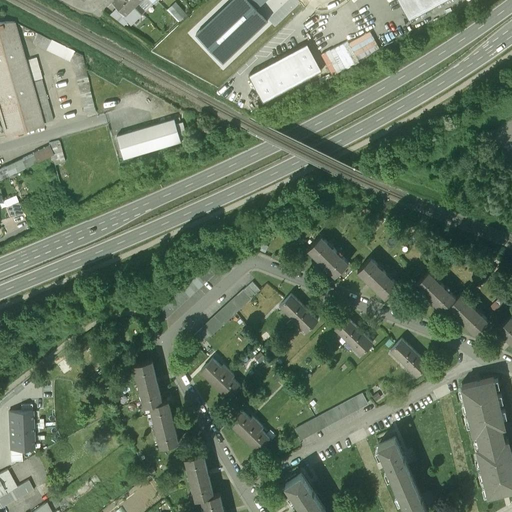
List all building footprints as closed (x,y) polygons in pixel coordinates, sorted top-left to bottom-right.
[(115,0),(114,1),(118,6),(125,14),(132,8),(137,3),(139,0),(115,0)] [(145,11),(152,3),(148,0),(139,0),(137,3),(145,11)] [(250,0),(231,0),(198,31),(225,59),(268,19),(256,6),(250,0)] [(398,0),(409,19),(444,0),(398,0)] [(145,11),(137,3),(132,8),(139,15),(145,11)] [(118,6),(116,8),(132,23),(139,15),(132,8),(125,14),(118,6)] [(186,15),(181,9),(174,14),(180,20),(186,15)] [(13,21),(0,20),(0,108),(7,134),(43,124),(43,122),(31,81),(23,53),(19,39),(13,21)] [(75,50),(14,21),(13,21),(19,39),(23,38),(70,61),(75,50)] [(355,61),(381,49),(372,30),(346,42),(355,61)] [(263,101),(322,69),(307,43),(249,75),(263,101)] [(94,104),(84,61),(73,64),(84,109),(85,109),(87,119),(88,119),(90,128),(101,125),(94,104)] [(42,78),(31,81),(43,122),(53,119),(42,78)] [(175,117),(117,134),(123,157),(181,140),(175,117)] [(58,140),(49,143),(52,154),(55,164),(64,162),(58,140)] [(32,153),(0,167),(0,177),(52,154),(50,145),(32,153)] [(18,200),(6,205),(10,216),(23,212),(18,200)] [(348,260),(321,234),(322,234),(322,233),(308,247),(309,247),(309,246),(336,273),(336,274),(349,260),(348,260)] [(398,282),(371,256),(371,255),(357,268),(358,269),(358,268),(386,295),(385,295),(385,296),(399,282),(398,282)] [(207,263),(158,309),(166,317),(215,272),(207,263)] [(448,305),(455,296),(429,270),(430,269),(429,269),(416,282),(416,283),(417,282),(444,308),(443,309),(448,305)] [(252,280),(243,288),(251,297),(260,289),(252,280)] [(243,289),(203,326),(210,334),(251,297),(243,289)] [(455,296),(448,305),(475,330),(474,331),(474,332),(487,318),(486,319),(459,292),(460,292),(460,291),(455,296)] [(293,317),(304,306),(291,293),(280,304),(293,317)] [(306,330),(317,319),(304,306),(293,317),(306,330)] [(511,316),(510,314),(510,313),(497,327),(497,328),(498,327),(511,340),(511,316)] [(348,339),(359,328),(346,315),(335,326),(348,339)] [(203,326),(189,338),(197,346),(210,334),(203,326)] [(361,352),(372,341),(359,328),(348,339),(361,352)] [(404,361),(415,350),(402,337),(391,348),(404,361)] [(417,374),(428,363),(415,350),(404,361),(417,374)] [(215,382),(229,368),(224,363),(222,365),(213,356),(201,368),(215,382)] [(145,403),(162,399),(152,358),(153,358),(153,357),(134,362),(134,363),(135,362),(145,403)] [(229,368),(215,382),(229,396),(241,384),(232,375),(234,373),(229,368)] [(489,378),(465,384),(473,420),(498,414),(489,378)] [(362,392),(353,396),(359,407),(367,402),(362,392)] [(353,396),(295,428),(300,438),(359,407),(353,396)] [(168,398),(151,402),(162,443),(161,444),(179,440),(179,439),(178,439),(168,398)] [(9,424),(33,423),(33,409),(9,410),(9,424)] [(244,434),(258,421),(253,415),(251,417),(242,409),(230,421),(244,434)] [(498,414),(473,420),(482,456),(507,450),(498,414)] [(258,421),(244,434),(258,448),(270,436),(261,428),(263,426),(258,421)] [(9,424),(10,436),(34,435),(33,423),(9,424)] [(34,435),(10,436),(10,449),(34,448),(34,435)] [(396,483),(412,476),(395,436),(379,443),(396,483)] [(511,471),(507,450),(482,456),(491,492),(511,486),(511,471)] [(196,497),(213,493),(203,452),(204,451),(185,455),(185,456),(186,456),(196,497)] [(325,509),(301,472),(286,481),(306,511),(319,511),(322,511),(325,509)] [(427,511),(412,476),(396,483),(407,511),(427,511)] [(29,480),(6,492),(11,501),(34,489),(29,480)] [(6,492),(0,495),(0,507),(0,508),(11,501),(6,492)] [(223,511),(219,492),(202,496),(206,511),(223,511)] [(59,511),(57,509),(54,511),(52,511),(46,502),(33,511),(59,511)]
